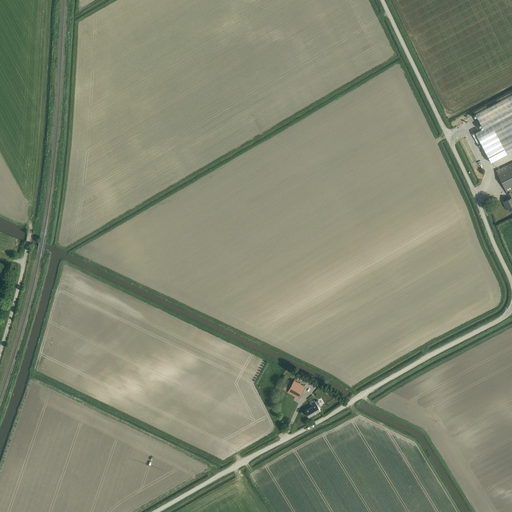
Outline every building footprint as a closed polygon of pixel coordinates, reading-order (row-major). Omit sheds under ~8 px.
[(491,161),(495,159),(508,153),(509,152),(511,150),(511,94),(476,114),(484,130),(482,131),(478,133),(487,152),(491,161)] [(507,193),(511,191),(511,190),(511,162),(496,171),(507,193)] [(511,191),(507,193),(510,198),(503,202),(505,206),(507,206),(509,211),(511,209),(511,192),(511,193),(511,191)] [(305,387),(289,378),(283,389),(299,398),(305,387)] [(333,391),(325,397),(327,399),(335,394),(333,391)] [(309,417),(320,410),(318,407),(321,405),(318,400),(315,402),(317,404),(305,411),(309,417)]
